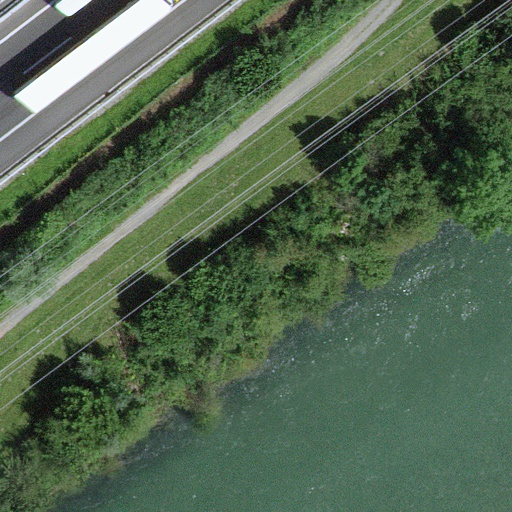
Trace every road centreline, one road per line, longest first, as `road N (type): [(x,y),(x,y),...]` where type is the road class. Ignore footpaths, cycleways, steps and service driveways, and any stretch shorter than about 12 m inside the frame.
road 1 (track): [(0,324),(388,0)]
road 2 (motorway): [(0,90),(117,0)]
